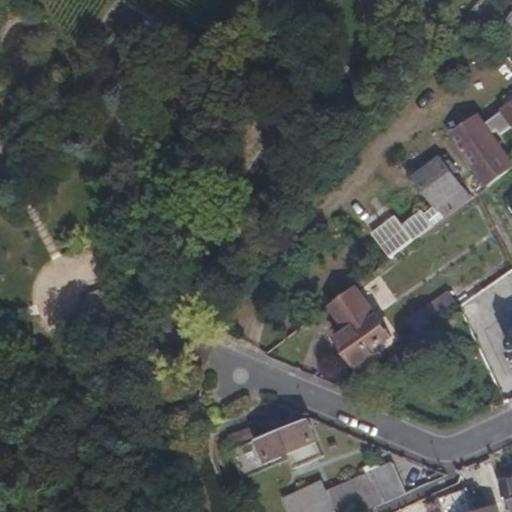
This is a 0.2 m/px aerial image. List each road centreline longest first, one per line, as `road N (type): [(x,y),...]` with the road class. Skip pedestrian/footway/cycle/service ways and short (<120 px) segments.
road 1 (residential): [(202,346),(448,452),(511,421)]
road 2 (track): [(246,364),(292,252),(428,109)]
road 3 (track): [(239,511),(210,448),(215,428),(307,394)]
